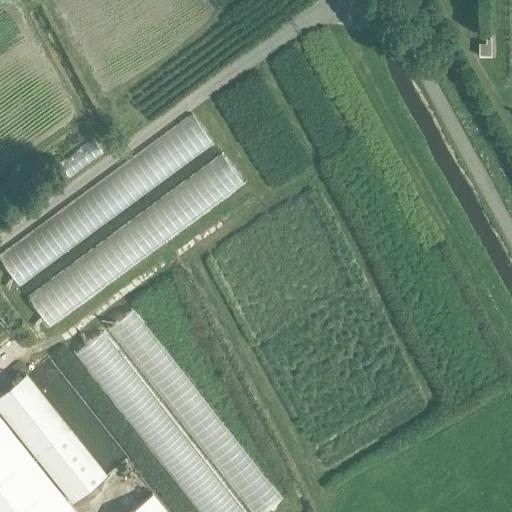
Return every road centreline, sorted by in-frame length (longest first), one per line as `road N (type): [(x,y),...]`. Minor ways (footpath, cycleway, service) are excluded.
road 1 (track): [(511,359),(326,7)]
road 2 (unclassified): [(511,232),(384,0)]
